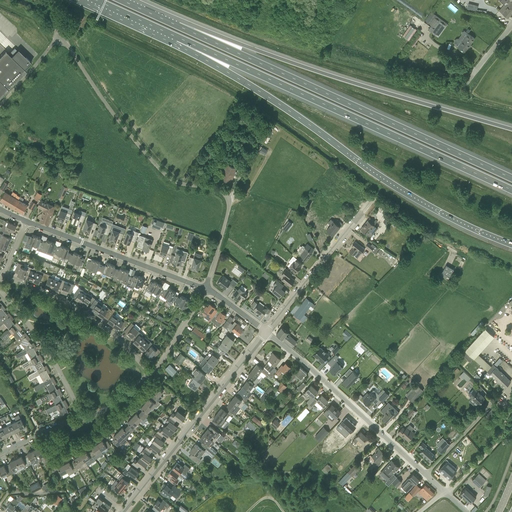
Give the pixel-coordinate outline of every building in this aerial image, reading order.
[(508,18),(511,12),(511,6),(504,0),(500,0),(500,1),(505,6),(500,12),(508,18)] [(451,3),(448,7),(455,13),(458,9),(451,3)] [(468,3),(467,7),(467,10),(476,12),(478,6),(468,3)] [(424,22),(425,22),(431,26),(428,30),(437,37),(445,25),(446,26),(448,24),(431,12),(424,22)] [(410,25),(402,36),(409,40),(417,30),(413,27),(410,25)] [(458,47),(464,52),(474,39),(468,34),(458,47)] [(0,97),(6,91),(10,87),(24,73),(26,71),(24,69),(31,62),(18,49),(11,56),(5,51),(0,56),(0,97)] [(451,82),(457,74),(452,70),(450,74),(434,71),(433,76),(447,79),(451,82)] [(265,155),(268,151),(262,147),(259,152),(265,155)] [(219,182),(229,186),(236,171),(236,172),(237,170),(236,170),(237,168),(227,164),(219,182)] [(61,194),(60,197),(63,198),(68,188),(67,187),(63,185),(60,190),(61,194)] [(5,192),(0,200),(4,203),(5,204),(13,209),(18,200),(20,197),(17,195),(15,198),(11,196),(5,192)] [(18,200),(13,209),(22,214),(28,205),(22,202),(23,199),(20,197),(18,200)] [(41,200),(37,207),(44,210),(39,222),(49,226),(54,207),(44,202),(41,200)] [(61,210),(57,220),(58,220),(57,220),(62,222),(63,222),(64,219),(69,220),(73,210),(72,210),(73,207),(70,206),(69,208),(69,209),(68,213),(61,210)] [(78,221),(83,223),(85,216),(86,213),(80,210),(79,211),(78,213),(75,212),(71,222),(77,224),(78,221)] [(153,218),(150,227),(161,231),(162,228),(164,222),(153,218)] [(368,220),(360,229),(370,237),(378,228),(374,225),(377,221),(375,220),(374,221),(370,218),(369,218),(368,220)] [(340,227),(343,224),(338,220),(335,223),(331,219),(328,223),(331,225),(327,230),(333,236),(340,227)] [(87,220),(83,230),(85,230),(87,231),(89,232),(90,229),(95,230),(97,224),(93,222),(87,220)] [(282,228),(286,231),(292,224),(288,220),(282,228)] [(104,234),(108,235),(112,225),(101,221),(96,235),(97,235),(97,236),(101,237),(102,237),(104,234)] [(11,231),(14,232),(17,226),(8,222),(5,229),(2,227),(1,230),(4,231),(10,234),(11,231)] [(113,230),(109,240),(111,240),(113,241),(115,242),(117,239),(121,240),(123,234),(119,232),(113,230)] [(131,241),(135,242),(139,232),(133,230),(130,233),(127,232),(123,242),(130,244),(131,241)] [(8,244),(11,238),(8,237),(10,234),(4,231),(2,235),(3,235),(1,241),(8,244)] [(34,245),(37,236),(32,235),(32,237),(29,236),(27,241),(25,247),(32,249),(32,248),(33,245),(34,245)] [(139,235),(137,241),(139,242),(137,246),(142,248),(149,251),(151,243),(152,240),(139,235)] [(33,245),(32,248),(37,250),(39,250),(43,241),(40,240),(41,238),(37,236),(34,245),(33,245)] [(0,251),(2,252),(3,249),(6,250),(8,244),(1,241),(0,240),(0,251)] [(38,254),(45,257),(51,242),(46,240),(46,242),(43,241),(39,250),(38,254)] [(161,249),(159,255),(160,255),(165,256),(165,257),(166,253),(168,254),(171,255),(173,248),(170,247),(168,247),(169,246),(170,243),(164,241),(163,245),(162,244),(161,249)] [(51,242),(45,257),(52,260),(55,253),(57,246),(54,245),(55,243),(51,242)] [(353,247),(349,252),(354,256),(357,258),(361,254),(364,249),(356,242),(352,246),(353,247)] [(302,245),(297,252),(300,255),(303,258),(302,259),(306,262),(311,255),(310,253),(311,252),(311,253),(314,249),(307,244),(304,247),(302,245)] [(368,244),(366,247),(372,251),(375,254),(379,249),(372,244),(371,246),(368,244)] [(55,253),(57,254),(62,256),(65,247),(60,245),(60,247),(57,246),(55,253)] [(62,256),(60,259),(67,262),(68,260),(70,253),(68,252),(69,249),(65,247),(62,256)] [(177,252),(173,262),(174,263),(174,264),(178,265),(179,264),(180,264),(181,261),(185,262),(188,252),(182,250),(177,249),(177,252)] [(75,263),(78,254),(74,252),(73,254),(70,253),(68,260),(75,263)] [(78,254),(75,263),(82,265),(84,259),(82,258),(83,255),(78,254)] [(190,257),(188,263),(192,265),(191,268),(193,269),(195,270),(195,269),(197,270),(198,267),(199,267),(201,263),(200,263),(201,260),(200,260),(201,257),(196,255),(195,258),(194,258),(190,257)] [(293,257),(288,262),(291,264),(289,267),(296,273),(300,269),(301,268),(301,267),(300,267),(302,264),(296,259),(297,259),(293,256),(293,257)] [(88,260),(86,266),(86,267),(93,269),(96,261),(92,259),(91,261),(88,260)] [(100,262),(96,261),(93,269),(92,271),(96,273),(98,270),(100,271),(102,265),(100,264),(100,262)] [(24,265),(19,263),(16,271),(19,272),(18,275),(24,277),(25,275),(27,269),(23,267),(24,265)] [(100,271),(103,272),(102,274),(106,275),(111,264),(106,263),(105,266),(102,265),(100,271)] [(117,269),(114,268),(115,266),(111,264),(106,275),(111,277),(111,276),(114,277),(117,269)] [(440,275),(448,280),(454,270),(446,265),(440,275)] [(28,276),(27,277),(27,278),(33,281),(37,269),(34,267),(33,269),(28,267),(27,269),(25,275),(28,276)] [(46,274),(41,272),(38,267),(37,269),(33,281),(39,283),(40,281),(43,282),(46,274)] [(120,282),(125,270),(120,268),(120,270),(117,269),(114,277),(113,279),(120,282)] [(282,280),(290,286),(295,280),(290,276),(292,274),(286,269),(282,275),(284,277),(282,280)] [(129,271),(125,270),(120,282),(127,284),(128,282),(130,276),(128,275),(129,271)] [(56,276),(53,274),(52,275),(52,276),(46,274),(43,282),(46,283),(45,285),(52,288),(56,276)] [(127,284),(127,286),(134,288),(135,285),(138,277),(134,275),(133,277),(130,276),(128,282),(127,284)] [(60,278),(56,276),(52,288),(58,290),(59,288),(62,289),(65,281),(59,279),(60,278)] [(217,283),(225,289),(229,284),(234,287),(238,283),(233,279),(231,282),(223,276),(217,283)] [(135,285),(134,288),(138,290),(139,287),(140,286),(142,287),(144,281),(142,280),(142,278),(138,277),(135,285)] [(283,295),(285,292),(281,288),(284,285),(277,280),(274,285),(275,286),(274,288),(275,288),(272,292),(279,297),(282,294),(283,295)] [(62,289),(61,291),(67,294),(68,291),(71,292),(74,284),(65,281),(62,289)] [(148,287),(145,291),(148,292),(147,293),(150,295),(151,294),(152,294),(153,292),(158,284),(154,281),(153,283),(151,282),(148,287)] [(153,292),(152,294),(156,297),(158,298),(159,297),(161,295),(164,290),(161,288),(162,286),(158,284),(153,292)] [(79,287),(74,294),(77,296),(75,299),(81,302),(87,293),(79,287)] [(161,295),(159,297),(165,301),(166,300),(167,298),(172,290),(168,288),(166,291),(164,290),(161,295)] [(240,297),(244,299),(248,294),(245,292),(239,288),(238,290),(236,289),(232,294),(238,299),(240,297)] [(172,305),(174,301),(177,296),(175,294),(176,292),(172,290),(167,298),(166,300),(166,302),(167,302),(172,305)] [(86,306),(87,305),(88,304),(90,306),(95,299),(87,293),(81,302),(86,306)] [(180,306),(185,298),(181,295),(180,297),(177,296),(174,301),(177,302),(176,303),(180,306)] [(180,306),(184,308),(185,307),(187,309),(190,304),(188,302),(189,300),(185,298),(180,306)] [(95,299),(90,306),(93,308),(92,309),(91,310),(97,314),(102,306),(103,305),(95,299)] [(298,303),(290,312),(291,313),(294,315),(302,321),(303,322),(307,318),(303,315),(309,308),(311,306),(312,307),(313,308),(315,306),(306,299),(301,305),(298,303)] [(268,314),(269,312),(271,310),(266,306),(265,307),(258,303),(253,310),(262,316),(265,312),(268,314)] [(205,310),(202,313),(206,316),(204,319),(209,323),(211,320),(217,311),(214,309),(215,307),(210,304),(208,307),(207,306),(204,309),(205,310)] [(102,306),(97,314),(102,318),(104,315),(106,317),(111,310),(107,307),(105,309),(102,306)] [(109,319),(108,321),(113,325),(118,318),(115,316),(116,314),(111,310),(106,317),(109,319)] [(217,311),(211,320),(214,322),(220,326),(224,319),(223,318),(226,315),(221,311),(220,313),(217,311)] [(9,313),(7,314),(1,319),(0,319),(0,326),(4,323),(9,329),(15,324),(10,319),(12,317),(9,313)] [(511,314),(511,313),(503,323),(507,327),(511,321),(511,314)] [(118,318),(113,325),(119,329),(119,328),(120,328),(120,327),(123,329),(123,328),(124,329),(126,327),(125,326),(128,322),(123,318),(121,320),(118,318)] [(227,321),(223,326),(226,328),(226,329),(231,332),(233,330),(239,335),(240,333),(241,334),(243,331),(242,330),(239,327),(240,326),(238,324),(235,321),(232,324),(231,323),(230,323),(227,321)] [(9,329),(0,336),(3,340),(9,336),(11,339),(15,336),(17,339),(23,334),(19,329),(21,327),(17,323),(15,324),(9,329)] [(132,323),(124,332),(132,338),(138,331),(139,331),(141,328),(136,324),(134,325),(132,323)] [(195,327),(191,332),(198,337),(202,332),(195,327)] [(282,327),(276,334),(282,339),(292,347),(296,342),(291,338),(292,338),(289,336),(290,334),(282,327)] [(485,328),(465,351),(475,360),(476,361),(478,362),(479,363),(484,368),(479,373),(476,370),(475,371),(476,373),(481,377),(491,366),(478,354),(494,336),(485,328)] [(342,333),(344,335),(343,337),(347,341),(352,335),(345,329),(342,333)] [(135,340),(134,340),(133,341),(138,346),(144,339),(141,337),(143,335),(138,331),(132,338),(135,340)] [(25,332),(23,334),(17,339),(9,346),(12,350),(20,343),(25,349),(32,344),(31,344),(27,339),(29,337),(25,332)] [(223,341),(229,346),(234,340),(227,335),(222,341),(223,341)] [(153,344),(149,340),(145,337),(144,339),(138,346),(143,350),(145,348),(147,350),(151,346),(153,344)] [(225,352),(229,346),(223,341),(219,346),(225,352)] [(27,353),(31,359),(38,355),(34,349),(36,348),(33,343),(31,344),(32,344),(25,349),(16,355),(18,359),(27,353)] [(151,346),(147,350),(147,351),(145,352),(151,357),(152,355),(155,357),(161,351),(156,347),(154,349),(151,346)] [(320,347),(313,355),(322,363),(331,353),(329,351),(327,353),(320,347)] [(264,366),(264,367),(270,372),(271,372),(274,368),(276,365),(280,359),(273,353),(270,356),(272,357),(269,360),(273,363),(270,366),(267,363),(264,366)] [(44,367),(44,366),(41,360),(43,359),(40,354),(38,355),(31,359),(28,361),(21,365),(24,369),(33,364),(37,370),(37,371),(44,367)] [(206,355),(204,358),(214,365),(218,360),(216,359),(218,358),(213,354),(210,357),(208,355),(206,355)] [(333,357),(327,363),(332,367),(329,370),(335,375),(344,366),(336,360),(333,357)] [(201,362),(199,364),(202,367),(207,371),(208,369),(210,370),(214,365),(204,358),(201,361),(201,362)] [(283,366),(282,365),(276,373),(279,375),(282,370),(286,373),(291,367),(286,363),(283,366)] [(177,371),(170,364),(165,369),(166,370),(167,371),(172,376),(177,371)] [(257,364),(253,370),(259,375),(261,372),(266,375),(270,379),(271,379),(273,377),(273,376),(269,373),(270,372),(264,367),(263,368),(262,369),(257,364)] [(40,375),(44,381),(44,382),(50,378),(48,374),(47,372),(49,370),(46,365),(44,366),(44,367),(37,371),(37,370),(28,376),(30,380),(40,375)] [(496,367),(495,367),(493,365),(487,371),(490,374),(489,374),(505,388),(511,382),(496,367)] [(287,380),(290,383),(297,375),(301,379),(307,373),(300,367),(294,373),(294,372),(292,374),(287,380)] [(344,374),(347,377),(353,371),(350,368),(344,374)] [(253,370),(249,375),(251,376),(249,379),(256,384),(258,382),(260,380),(259,379),(257,377),(259,375),(253,370)] [(200,382),(206,376),(199,371),(194,377),(200,382)] [(353,371),(347,377),(343,382),(348,387),(358,376),(353,371)] [(52,377),(50,378),(44,382),(44,381),(40,384),(34,387),(36,391),(46,386),(50,393),(57,389),(53,383),(55,382),(52,377)] [(194,377),(189,383),(194,387),(195,386),(196,387),(200,382),(194,377)] [(249,379),(243,386),(249,390),(251,392),(255,388),(254,387),(256,384),(249,379)] [(282,382),(277,388),(281,392),(287,387),(282,382)] [(303,382),(297,389),(300,392),(306,385),(303,382)] [(308,396),(310,398),(306,403),(309,405),(315,398),(313,396),(318,391),(311,385),(303,394),(307,397),(308,396)] [(417,385),(407,396),(413,402),(423,391),(417,385)] [(246,400),(248,398),(252,393),(249,390),(243,386),(239,391),(242,394),(241,396),(246,400)] [(163,392),(156,387),(152,392),(155,394),(153,397),(158,401),(160,399),(161,399),(163,397),(160,395),(163,392)] [(63,401),(60,395),(62,393),(59,388),(57,389),(50,393),(40,398),(42,402),(52,397),(55,404),(56,405),(63,401)] [(478,404),(484,398),(474,388),(468,394),(478,404)] [(364,400),(363,401),(368,405),(372,401),(375,404),(380,399),(383,402),(389,395),(383,389),(378,394),(373,390),(369,394),(367,393),(362,398),(364,400)] [(244,403),(244,402),(246,400),(241,396),(239,398),(236,395),(232,400),(240,408),(244,403)] [(315,398),(309,405),(311,408),(312,408),(315,404),(320,410),(323,406),(324,406),(328,401),(322,395),(317,400),(315,398)] [(149,398),(145,403),(151,408),(153,410),(155,407),(156,408),(158,406),(161,403),(158,401),(153,397),(151,400),(149,398)] [(65,400),(63,401),(56,405),(55,404),(46,409),(48,414),(58,409),(62,416),(69,412),(65,406),(68,405),(65,400)] [(232,400),(228,406),(230,407),(228,409),(233,413),(234,411),(236,413),(240,408),(232,400)] [(389,402),(381,411),(385,415),(382,418),(386,422),(387,421),(388,422),(390,420),(389,419),(391,417),(393,419),(396,416),(394,414),(389,409),(390,408),(389,407),(391,405),(389,402)] [(151,408),(145,403),(141,408),(143,410),(141,412),(145,417),(146,417),(148,414),(147,413),(151,408)] [(327,409),(324,413),(327,416),(330,412),(333,415),(335,417),(335,418),(340,412),(338,410),(332,404),(327,409)] [(306,407),(297,417),(300,421),(309,411),(306,407)] [(233,413),(228,409),(226,412),(222,408),(218,413),(226,420),(230,415),(231,416),(233,413)] [(406,414),(409,417),(413,413),(414,412),(411,409),(406,414)] [(181,423),(186,417),(177,410),(175,414),(173,413),(169,417),(175,422),(177,419),(181,423)] [(136,413),(132,418),(138,423),(140,421),(143,424),(148,419),(146,417),(145,417),(141,412),(138,415),(136,413)] [(215,420),(213,422),(216,425),(220,426),(226,420),(218,413),(213,418),(215,420)] [(254,416),(251,419),(256,423),(259,426),(260,427),(263,423),(259,420),(254,416)] [(173,433),(178,427),(173,424),(175,422),(169,417),(166,421),(168,423),(165,426),(173,432),(173,433)] [(133,428),(138,423),(132,418),(127,422),(129,424),(127,427),(132,431),(134,429),(133,428)] [(346,418),(336,428),(345,437),(355,426),(346,418)] [(23,429),(25,428),(20,419),(16,421),(20,429),(22,427),(23,429)] [(275,429),(280,424),(275,419),(270,424),(275,429)] [(17,430),(20,429),(16,421),(11,423),(16,433),(18,432),(17,430)] [(249,421),(247,424),(254,430),(257,427),(249,421)] [(14,434),(16,433),(11,423),(7,426),(11,433),(13,432),(14,434)] [(402,435),(408,440),(414,434),(411,431),(414,428),(410,424),(405,430),(402,428),(398,433),(402,436),(402,435)] [(164,434),(168,438),(173,432),(165,426),(164,425),(162,429),(160,428),(156,432),(162,437),(164,434)] [(7,437),(9,436),(8,435),(11,433),(7,426),(2,428),(7,437)] [(221,434),(210,426),(204,434),(214,442),(221,434)] [(129,434),(132,431),(127,427),(125,429),(123,427),(118,432),(126,440),(126,439),(131,435),(129,434)] [(325,436),(326,435),(329,432),(324,427),(315,436),(320,441),(325,436)] [(330,440),(337,433),(333,429),(326,436),(330,440)] [(367,437),(361,431),(356,437),(353,440),(356,443),(359,440),(362,442),(367,437)] [(115,438),(113,441),(119,447),(122,444),(124,444),(127,441),(126,439),(126,440),(118,432),(114,437),(115,438)] [(160,448),(165,442),(160,439),(162,437),(156,432),(153,436),(155,438),(152,441),(160,448)] [(204,434),(200,439),(203,441),(201,444),(206,448),(207,448),(211,452),(215,454),(217,452),(213,449),(211,447),(214,442),(204,434)] [(148,444),(145,448),(150,453),(152,450),(157,454),(161,448),(160,448),(152,441),(150,440),(148,443),(148,444)] [(444,450),(450,444),(445,440),(439,446),(444,450)] [(111,446),(107,441),(104,443),(103,441),(97,444),(101,451),(107,447),(107,448),(111,446)] [(419,453),(430,462),(435,456),(425,447),(426,446),(422,442),(419,446),(422,449),(419,453)] [(93,450),(90,452),(94,457),(95,459),(103,454),(101,451),(97,444),(92,448),(93,450)] [(193,453),(189,457),(198,464),(201,460),(200,458),(197,456),(202,449),(196,444),(190,451),(193,453)] [(39,447),(33,450),(37,458),(37,459),(39,462),(48,457),(44,448),(41,450),(39,447)] [(148,464),(153,458),(149,455),(150,453),(145,448),(141,452),(143,454),(140,457),(148,463),(148,464)] [(385,454),(378,448),(375,451),(376,452),(372,457),(375,459),(374,461),(377,464),(375,466),(377,468),(380,465),(379,464),(381,462),(380,461),(385,455),(384,455),(385,454)] [(214,455),(212,453),(206,449),(205,451),(212,457),(214,455)] [(27,453),(29,456),(26,457),(30,465),(35,462),(38,462),(39,462),(37,459),(37,458),(33,450),(27,453)] [(81,455),(87,466),(90,464),(90,463),(90,462),(95,459),(94,457),(90,452),(87,454),(86,451),(81,455)] [(76,460),(73,462),(74,463),(78,470),(83,467),(85,467),(87,465),(87,466),(81,455),(75,458),(75,459),(76,460)] [(22,456),(16,459),(20,467),(21,470),(22,470),(25,469),(25,468),(24,468),(30,465),(26,457),(23,459),(22,456)] [(144,469),(148,463),(140,457),(137,460),(135,459),(132,463),(137,468),(139,465),(144,469)] [(10,462),(11,464),(11,465),(8,466),(12,474),(17,471),(16,469),(20,467),(16,459),(10,462)] [(392,460),(385,468),(385,469),(388,471),(386,474),(385,475),(389,478),(387,480),(385,483),(388,486),(397,477),(393,474),(399,467),(397,465),(397,464),(395,462),(395,463),(392,460)] [(69,462),(64,465),(67,472),(69,475),(78,470),(74,463),(71,464),(70,462),(69,462)] [(177,462),(172,468),(179,474),(181,476),(184,472),(186,474),(190,469),(185,465),(183,467),(177,462)] [(446,462),(439,470),(443,474),(445,475),(449,479),(456,471),(446,462)] [(125,470),(123,472),(129,477),(131,474),(135,478),(139,472),(131,465),(131,466),(128,463),(125,467),(124,469),(125,470)] [(327,464),(324,467),(328,472),(332,468),(327,464)] [(355,464),(338,481),(342,485),(351,476),(359,468),(355,464)] [(0,472),(2,476),(2,477),(6,475),(7,476),(12,474),(8,466),(5,468),(4,465),(0,467),(0,472)] [(57,467),(54,468),(55,470),(58,476),(60,479),(63,478),(62,475),(67,472),(64,465),(59,467),(59,466),(57,467)] [(183,477),(172,468),(168,474),(172,478),(170,480),(175,485),(179,480),(180,481),(183,477)] [(120,480),(119,482),(126,489),(128,487),(127,486),(129,483),(126,481),(128,478),(122,473),(118,478),(120,480)] [(403,484),(401,486),(407,492),(409,490),(414,484),(415,484),(420,479),(414,473),(403,484)] [(477,476),(472,481),(479,487),(484,482),(477,476)] [(397,477),(392,483),(397,487),(402,482),(397,477)] [(114,483),(110,488),(117,493),(119,490),(122,493),(124,490),(125,490),(126,489),(119,482),(116,480),(114,483)] [(38,481),(29,486),(33,493),(42,488),(38,481)] [(417,492),(427,500),(435,492),(425,483),(421,489),(416,485),(410,491),(414,495),(417,492)] [(162,492),(161,493),(164,496),(166,495),(169,497),(172,494),(176,498),(182,491),(174,485),(172,488),(169,486),(168,486),(166,485),(165,484),(163,487),(164,488),(161,491),(162,492)] [(470,503),(476,497),(466,487),(460,494),(470,503)] [(57,494),(52,500),(53,500),(57,504),(62,499),(62,498),(65,495),(58,495),(57,494)] [(99,497),(96,501),(93,504),(97,508),(96,509),(99,511),(98,511),(106,511),(108,510),(111,507),(103,501),(99,497)] [(16,506),(18,504),(20,502),(18,500),(17,500),(14,498),(11,502),(9,501),(6,505),(8,506),(6,508),(10,511),(16,506)] [(154,506),(152,508),(156,511),(158,511),(160,510),(162,507),(164,509),(166,506),(167,507),(169,507),(170,505),(163,499),(161,502),(158,499),(153,505),(154,506)]
